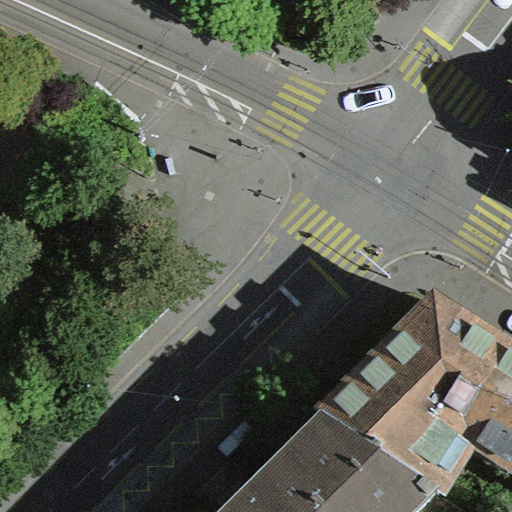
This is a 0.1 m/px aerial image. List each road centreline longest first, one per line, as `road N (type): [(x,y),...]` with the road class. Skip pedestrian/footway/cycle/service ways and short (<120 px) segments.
road 1 (residential): [(511,22),(331,238),(59,511)]
road 2 (unknown): [(511,255),(282,121),(20,0)]
